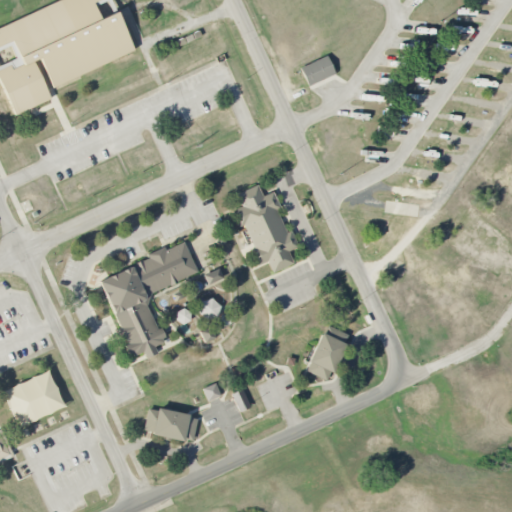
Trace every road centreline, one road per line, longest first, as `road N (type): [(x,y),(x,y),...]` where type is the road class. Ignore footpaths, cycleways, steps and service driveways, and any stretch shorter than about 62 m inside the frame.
road 1 (residential): [(396,377),(234,0)]
road 2 (residential): [(0,204),(141,508)]
road 3 (residential): [(291,125),(0,260)]
road 4 (residential): [(132,511),(381,395),(396,377)]
